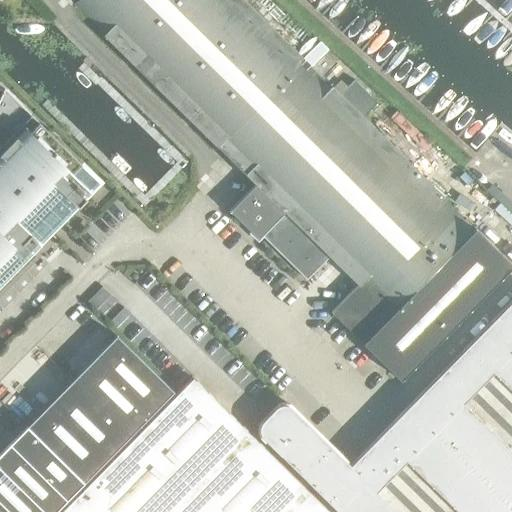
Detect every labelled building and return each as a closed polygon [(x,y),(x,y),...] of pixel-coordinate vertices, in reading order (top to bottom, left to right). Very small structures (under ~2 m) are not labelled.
[(361,116),(375,101),(352,78),(338,93),(331,85),(330,86),(301,57),(243,0),(78,0),(73,5),(256,184),(231,210),(260,238),(262,236),(307,279),(329,257),(357,284),(330,312),(362,342),(473,229),(474,228),(443,198),(444,197),(401,155),(361,116)] [(0,280),(95,184),(1,92),(0,93),(0,280)] [(490,110),(463,140),(474,149),(501,119),(490,110)] [(398,378),(511,262),(510,262),(509,263),(473,229),(362,342),(384,363),(398,378)] [(338,511),(511,511),(511,302),(350,468),(290,409),(289,408),(287,407),(286,406),(284,406),(282,406),(281,407),(279,407),(277,408),(276,409),(262,424),(261,425),(260,426),(260,428),(259,430),(259,431),(260,433),(260,435),(261,436),(262,438),(338,511)] [(115,334),(70,379),(127,435),(171,390),(115,334)] [(330,511),(191,376),(57,511),(330,511)] [(70,379),(25,425),(82,481),(127,435),(70,379)] [(25,425),(8,442),(65,498),(82,481),(25,425)] [(8,442),(0,450),(0,467),(45,511),(51,511),(65,498),(8,442)] [(45,511),(0,467),(0,501),(11,511),(45,511)] [(11,511),(0,501),(0,511),(11,511)]
